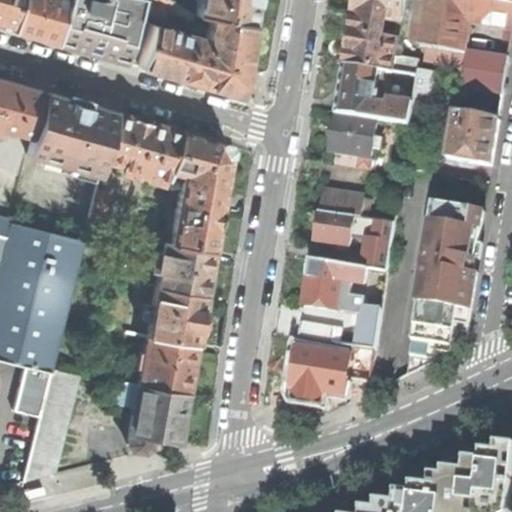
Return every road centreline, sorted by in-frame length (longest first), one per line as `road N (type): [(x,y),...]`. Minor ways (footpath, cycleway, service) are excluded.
road 1 (residential): [(281,131),(238,401),(234,477)]
road 2 (residential): [(0,53),(281,131)]
road 3 (residential): [(511,200),(482,392)]
road 4 (secondary): [(392,430),(283,454),(234,477)]
road 5 (secondary): [(255,482),(289,482),(392,430)]
road 6 (secondary): [(93,511),(234,477)]
road 7 (residential): [(281,131),(305,0)]
